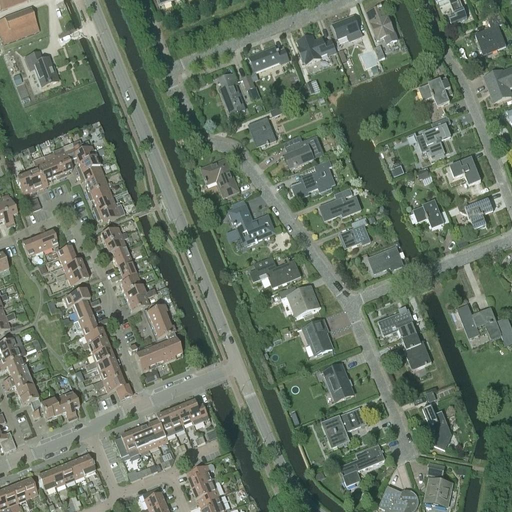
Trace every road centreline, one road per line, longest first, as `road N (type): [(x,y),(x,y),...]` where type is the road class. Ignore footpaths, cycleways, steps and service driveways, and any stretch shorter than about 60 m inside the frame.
road 1 (tertiary): [(237,366),(90,0)]
road 2 (residential): [(349,305),(235,150),(194,139),(167,70)]
road 3 (residential): [(144,404),(71,216),(0,246)]
road 4 (residential): [(511,207),(420,0)]
road 5 (residential): [(167,70),(345,0)]
road 6 (residential): [(511,239),(349,305)]
road 7 (residential): [(398,458),(408,453),(349,305)]
road 8 (tertiary): [(317,511),(285,476),(237,366)]
